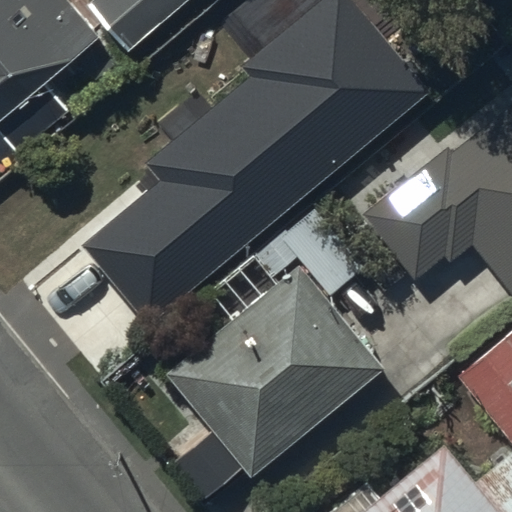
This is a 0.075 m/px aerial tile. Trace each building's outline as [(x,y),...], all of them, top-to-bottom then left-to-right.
[(77,0),(0,0),(0,115),(102,29),(77,0)] [(158,171),(81,236),(140,307),(414,77),(348,0),(301,0),(232,58),(240,69),(141,152),(158,171)] [(90,0),(128,44),(180,0),(90,0)] [(80,125),(102,151),(161,102),(140,76),(80,125)] [(447,137),(363,205),(415,270),(444,247),(449,254),(470,237),(511,289),(511,98),(454,145),(447,137)] [(167,364),(253,469),(387,359),(300,254),(167,364)] [(511,325),(460,367),(511,430),(511,325)] [(511,511),(511,443),(477,473),(445,434),(378,489),(367,475),(324,510),(325,511),(511,511)]
